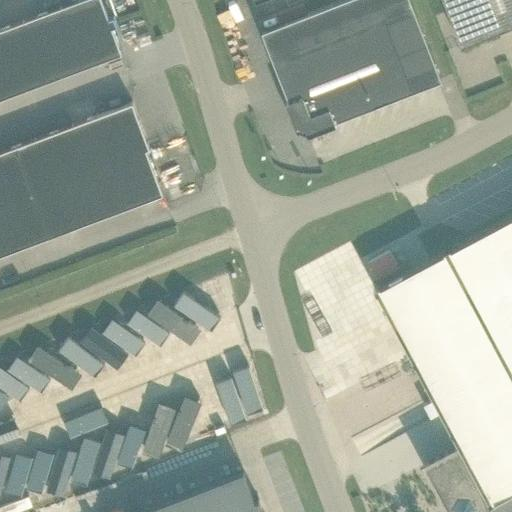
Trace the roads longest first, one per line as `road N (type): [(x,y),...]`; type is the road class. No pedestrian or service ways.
road 1 (unclassified): [(351,511),(254,233)]
road 2 (unclassified): [(254,233),(0,333)]
road 3 (unclassified): [(254,233),(173,0)]
